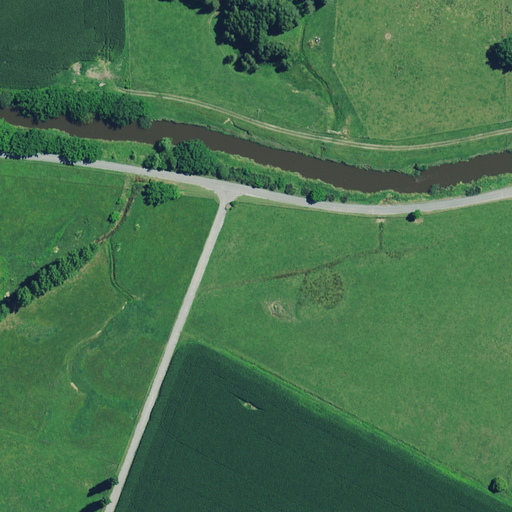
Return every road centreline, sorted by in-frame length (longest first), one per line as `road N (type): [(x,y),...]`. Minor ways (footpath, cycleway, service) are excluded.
road 1 (unclassified): [(0,158),(403,211),(511,194)]
road 2 (unknown): [(221,188),(106,511)]
